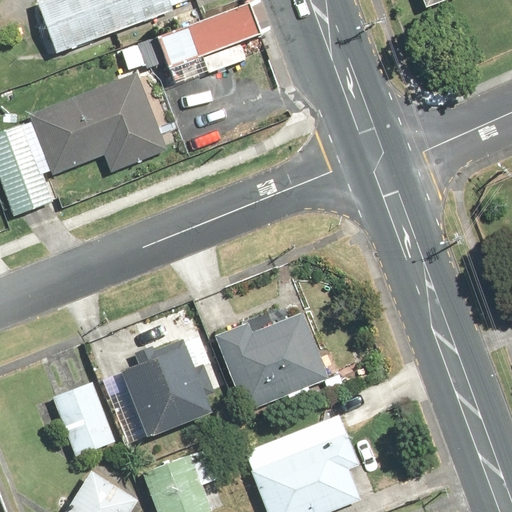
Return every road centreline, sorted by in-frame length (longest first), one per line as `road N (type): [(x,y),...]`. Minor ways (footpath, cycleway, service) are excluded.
road 1 (residential): [(0,306),(378,160)]
road 2 (secondary): [(378,160),(507,511)]
road 3 (secondary): [(319,0),(378,160)]
road 4 (residential): [(511,113),(424,152),(378,160)]
